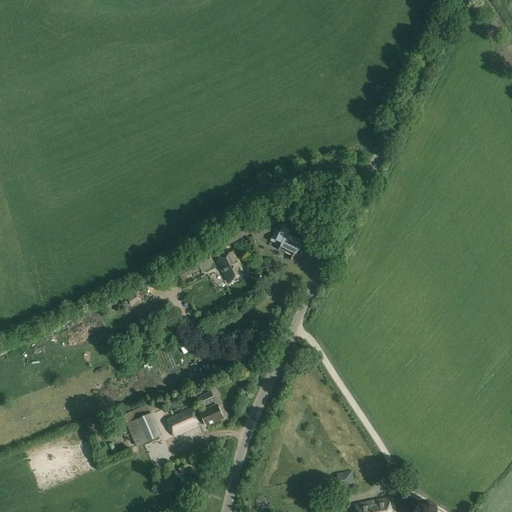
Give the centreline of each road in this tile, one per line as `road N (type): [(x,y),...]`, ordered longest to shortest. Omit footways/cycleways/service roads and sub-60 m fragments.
road 1 (unclassified): [(294,326),(459,0)]
road 2 (unclassified): [(442,511),(395,478),(317,349),(294,326)]
road 3 (unclassified): [(226,511),(257,406),(294,326)]
